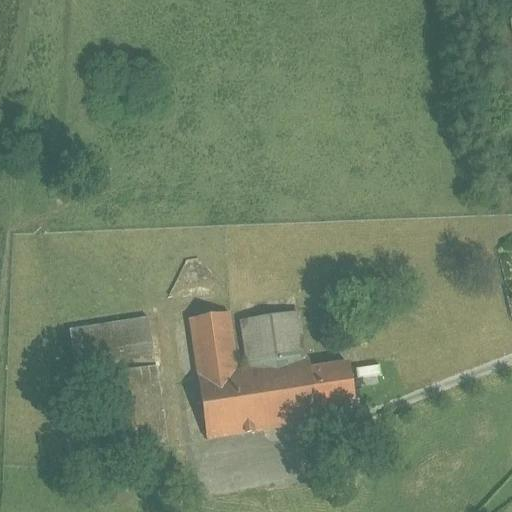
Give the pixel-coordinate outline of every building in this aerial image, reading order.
[(298,312),(243,320),(250,367),(305,359),(298,312)] [(229,313),(190,318),(199,374),(237,368),(229,313)] [(150,318),(70,329),(77,379),(99,376),(99,375),(156,367),(150,318)] [(237,368),(199,374),(209,440),(321,424),(319,412),(312,370),(311,359),(305,360),(305,359),(250,367),(237,368)] [(350,365),(312,370),(319,412),(356,407),(350,365)] [(156,367),(99,375),(99,376),(110,455),(170,446),(157,367),(156,367)] [(75,409),(52,408),(49,482),(72,483),(75,409)]
